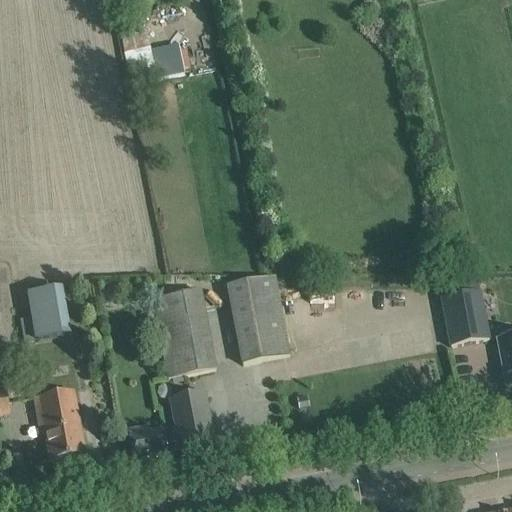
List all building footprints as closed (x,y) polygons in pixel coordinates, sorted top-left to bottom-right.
[(140,23),(115,30),(129,81),(154,73),(140,23)] [(273,280),(226,289),(241,367),(288,359),(273,280)] [(18,294),(25,342),(63,335),(55,288),(18,294)] [(115,288),(98,291),(101,306),(118,303),(115,288)] [(479,293),(441,300),(451,349),(489,342),(479,293)] [(199,294),(151,303),(166,381),(214,372),(199,294)] [(511,338),(486,344),(497,393),(511,389),(511,338)] [(0,417),(8,416),(5,392),(0,392),(0,417)] [(84,456),(80,437),(71,395),(34,403),(38,419),(42,439),(46,438),(51,462),(84,456)] [(307,399),(296,401),(298,411),(309,409),(307,399)] [(144,428),(127,431),(128,436),(129,442),(133,462),(167,456),(166,450),(177,448),(179,459),(215,452),(214,444),(208,416),(205,400),(169,407),(173,427),(145,433),(144,428)]
